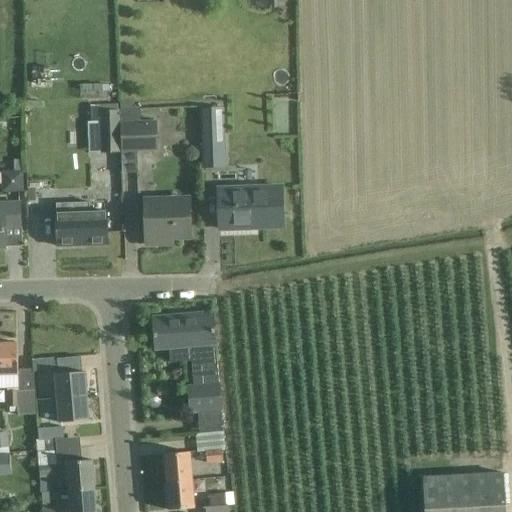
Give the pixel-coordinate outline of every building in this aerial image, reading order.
[(118,152),(117,104),(101,104),(102,152),(118,152)] [(224,167),(222,108),(200,109),(202,167),(224,167)] [(155,150),(153,122),(121,123),(122,151),(155,150)] [(24,191),(23,171),(2,172),(3,192),(24,191)] [(283,227),(282,186),(217,188),(219,229),(221,229),(220,226),(260,224),(260,228),(283,227)] [(145,199),(145,240),(146,246),(172,245),(172,239),(190,238),(189,203),(172,204),(172,198),(145,199)] [(20,228),(19,203),(0,204),(0,248),(4,248),(4,228),(20,228)] [(90,203),(56,204),(57,247),(108,244),(107,212),(90,212),(90,203)] [(154,323),(156,348),(191,346),(195,386),(188,387),(190,412),(221,410),(213,318),(154,323)] [(17,343),(0,343),(0,385),(18,385),(17,363),(17,343)] [(58,370),(57,359),(32,361),(33,372),(58,370)] [(57,399),(87,396),(85,372),(55,374),(57,399)] [(38,414),(36,390),(7,391),(7,408),(18,407),(18,415),(38,414)] [(57,399),(52,399),(53,412),(58,411),(59,423),(69,422),(89,420),(87,396),(57,399)] [(50,492),(42,492),(38,444),(55,443),(55,440),(64,439),(63,427),(38,429),(39,441),(36,441),(41,493),(50,492)] [(7,432),(0,433),(0,448),(9,448),(7,432)] [(57,464),(55,443),(38,444),(42,492),(50,492),(49,477),(56,476),(55,464),(57,464)] [(223,462),(222,450),(206,452),(207,463),(223,462)] [(164,454),(166,482),(192,480),(190,452),(164,454)] [(9,455),(0,455),(0,475),(11,475),(9,455)] [(68,490),(94,488),(92,460),(66,462),(68,490)] [(507,511),(506,473),(424,477),(425,511),(507,511)] [(192,480),(166,482),(168,510),(194,508),(192,480)] [(96,511),(94,488),(68,490),(70,511),(96,511)] [(226,506),(224,493),(209,494),(210,507),(205,507),(205,511),(229,511),(229,505),(226,506)] [(233,493),(224,493),(226,506),(229,505),(234,505),(233,493)]
